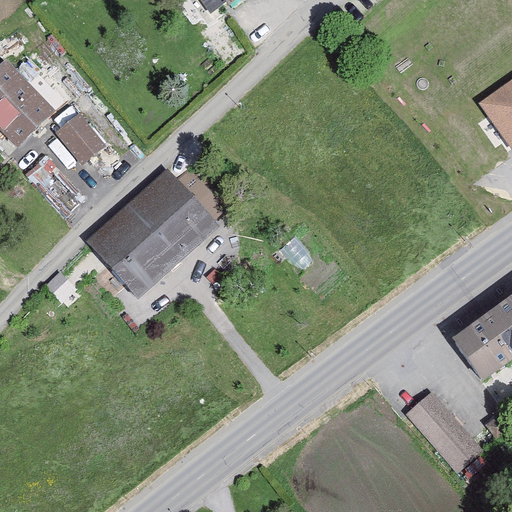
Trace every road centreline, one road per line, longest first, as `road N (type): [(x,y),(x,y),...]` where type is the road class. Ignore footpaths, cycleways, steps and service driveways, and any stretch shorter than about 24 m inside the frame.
road 1 (residential): [(0,323),(326,0)]
road 2 (secondary): [(158,511),(511,243)]
